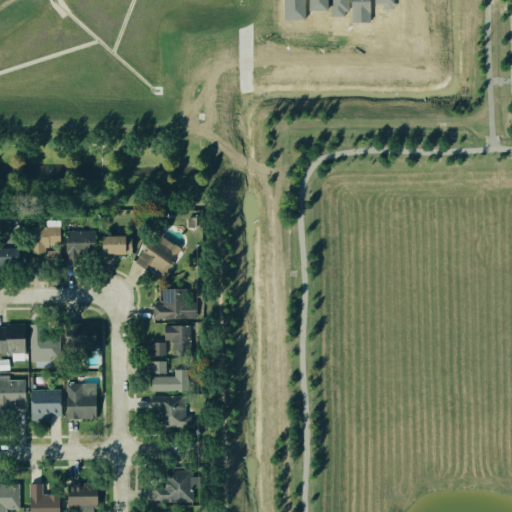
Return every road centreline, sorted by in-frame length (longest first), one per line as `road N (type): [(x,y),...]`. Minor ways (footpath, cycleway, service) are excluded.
road 1 (residential): [(117,292),(122,511)]
road 2 (residential): [(205,450),(0,452)]
